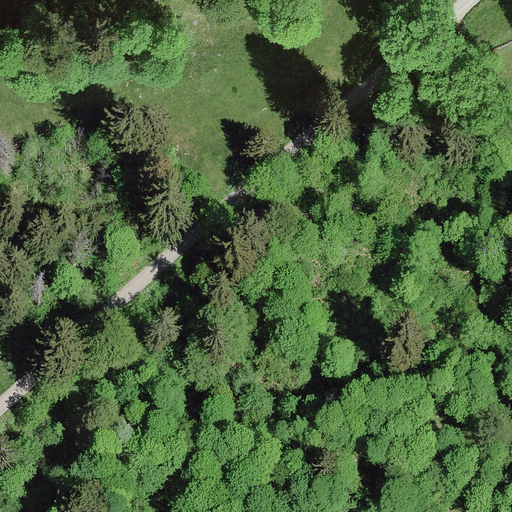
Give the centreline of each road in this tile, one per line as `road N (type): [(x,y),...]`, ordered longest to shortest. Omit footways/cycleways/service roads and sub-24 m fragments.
road 1 (unclassified): [(469,0),(186,235),(0,403)]
road 2 (trunk): [(112,0),(444,511)]
